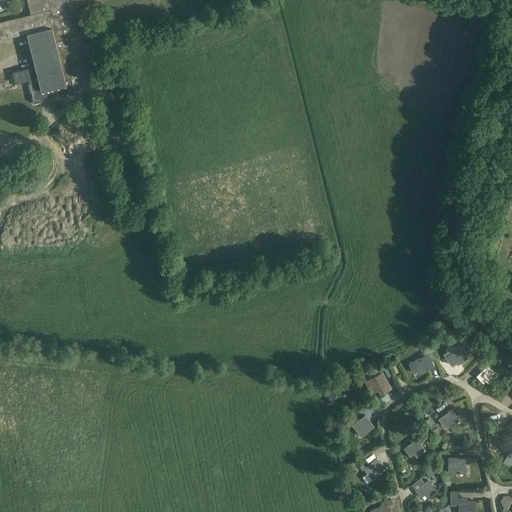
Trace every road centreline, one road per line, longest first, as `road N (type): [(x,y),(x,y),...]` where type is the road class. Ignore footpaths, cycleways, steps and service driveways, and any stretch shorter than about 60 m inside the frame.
road 1 (residential): [(511,348),(452,282),(449,262),(494,137),(511,49)]
road 2 (residential): [(404,511),(384,411),(439,379),(470,393)]
